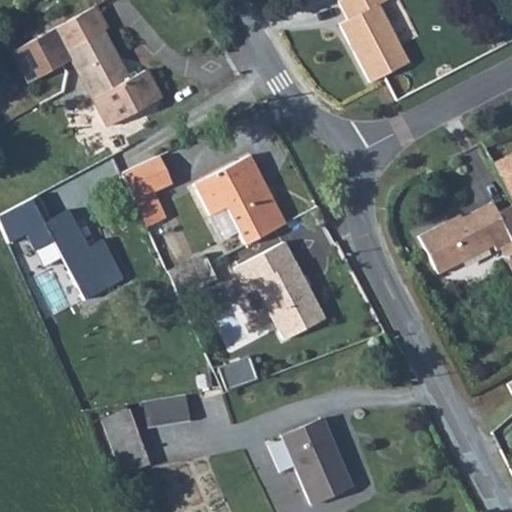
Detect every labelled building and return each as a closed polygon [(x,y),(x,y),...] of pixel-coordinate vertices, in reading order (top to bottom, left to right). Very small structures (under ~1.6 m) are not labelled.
[(378,0),(332,0),(343,18),(334,22),(365,80),(403,61),(373,3),(378,0)] [(94,5),(75,16),(88,38),(100,31),(106,27),(94,5)] [(88,38),(75,16),(11,53),(28,86),(71,63),(107,127),(159,98),(144,70),(127,79),(100,31),(88,38)] [(500,184),(511,177),(511,148),(488,162),(500,184)] [(158,152),(121,168),(132,191),(168,175),(158,152)] [(243,247),(283,225),(245,157),(190,187),(207,218),(222,209),(243,247)] [(511,177),(500,184),(509,201),(511,205),(511,204),(511,177)] [(495,208),(490,198),(452,218),(450,214),(415,233),(434,269),(488,241),(491,249),(509,240),(511,246),(511,247),(501,254),(511,274),(511,207),(511,205),(509,201),(495,208)] [(323,319),(282,243),(235,268),(246,288),(253,284),(284,340),(323,319)] [(164,269),(176,293),(208,277),(196,253),(164,269)] [(245,357),(217,367),(225,388),(253,378),(245,357)] [(139,401),(145,427),(189,418),(184,392),(139,401)] [(128,410),(101,420),(122,473),(148,463),(128,410)] [(322,418),(281,437),(308,503),(345,488),(331,454),(335,452),(322,418)]
